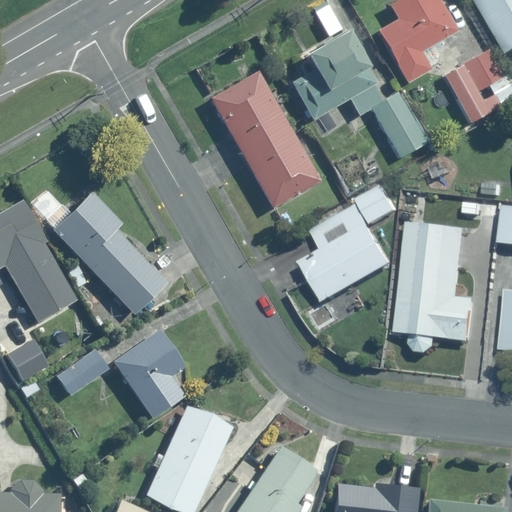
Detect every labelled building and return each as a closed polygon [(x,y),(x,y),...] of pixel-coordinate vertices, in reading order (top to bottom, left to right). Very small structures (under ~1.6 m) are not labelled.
[(439,0),(396,0),(385,6),(393,21),(375,30),(401,81),(428,68),(419,49),(455,32),(439,0)] [(511,0),(479,0),(511,57),(511,56),(511,0)] [(328,1),(311,11),(327,38),(344,29),(328,1)] [(380,92),(345,32),(299,59),(307,72),(288,83),(310,121),(345,100),(356,118),(370,110),(399,159),(425,144),(394,91),(383,98),(380,92)] [(511,95),(511,89),(487,48),(442,76),(470,121),(511,95)] [(212,98),(273,207),(321,181),(259,71),(212,98)] [(355,199),(368,224),(393,210),(379,186),(355,199)] [(124,223),(92,191),(53,230),(136,315),(169,283),(117,230),(124,223)] [(77,302),(21,201),(0,212),(0,269),(4,267),(36,324),(77,302)] [(298,261),(320,301),(389,262),(355,204),(309,230),(319,249),(298,261)] [(511,206),(501,205),(496,242),(511,244),(511,206)] [(406,223),(395,329),(409,330),(408,344),(414,351),(424,352),(432,345),(433,336),(465,339),(469,300),(453,298),(460,229),(406,223)] [(511,349),(511,291),(503,290),(498,348),(511,349)] [(114,361),(152,419),(187,397),(172,375),(185,367),(161,330),(114,361)] [(32,341),(3,354),(18,385),(47,371),(32,341)] [(109,368),(95,349),(57,376),(71,395),(109,368)] [(188,405),(147,495),(184,511),(195,511),(234,427),(188,405)] [(283,444),(239,511),(295,511),(323,470),(283,444)] [(57,511),(58,493),(44,493),(35,483),(20,483),(11,490),(0,490),(0,511),(57,511)] [(418,511),(421,488),(377,484),(377,489),(339,484),(336,511),(418,511)] [(431,499),(429,511),(506,511),(507,508),(431,499)] [(116,511),(149,511),(122,500),(116,511)]
